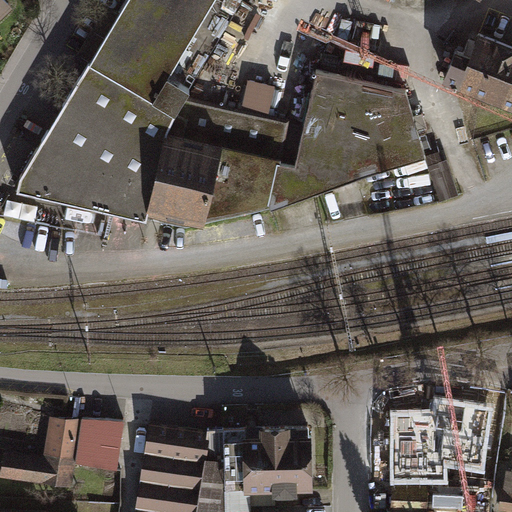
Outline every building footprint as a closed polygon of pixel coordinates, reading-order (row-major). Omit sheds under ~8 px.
[(0,0),(0,20),(13,9),(3,0),(0,0)] [(126,0),(90,60),(177,111),(190,88),(168,76),(213,0),(126,0)] [(511,45),(480,33),(471,54),(456,48),(444,78),(511,105),(511,45)] [(177,111),(90,60),(21,176),(18,189),(147,218),(149,209),(201,221),(203,220),(205,213),(269,200),(272,208),(371,171),(427,155),(406,89),(317,68),(296,164),(278,159),(279,158),(167,133),(177,111)] [(433,410),(392,411),(391,486),(449,486),(449,469),(484,474),(494,408),(436,398),(433,410)] [(68,459),(73,416),(48,411),(41,455),(68,459)] [(73,416),(68,459),(112,465),(118,416),(73,416)] [(217,511),(215,423),(201,424),(146,417),(132,511),(217,511)] [(306,420),(215,423),(217,511),(246,511),(246,502),(271,501),(271,483),(307,482),(306,420)] [(0,471),(65,481),(68,459),(41,455),(0,449),(0,471)] [(511,468),(508,468),(504,489),(500,488),(498,501),(511,503),(511,468)]
